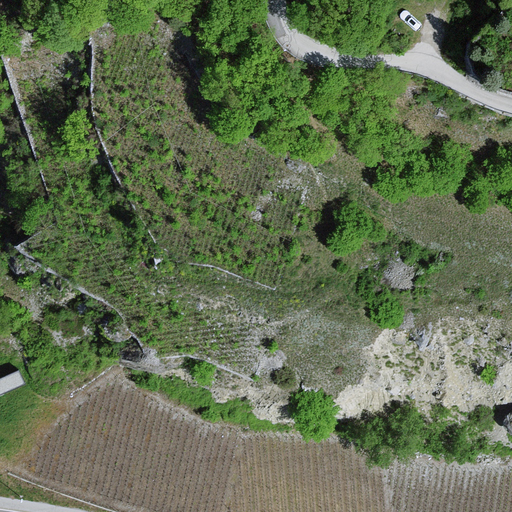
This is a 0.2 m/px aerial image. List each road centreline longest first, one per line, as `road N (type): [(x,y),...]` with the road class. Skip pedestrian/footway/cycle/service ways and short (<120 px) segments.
road 1 (motorway): [(0,169),(279,0)]
road 2 (residential): [(279,0),(296,40),(340,59),(426,64),(511,102)]
